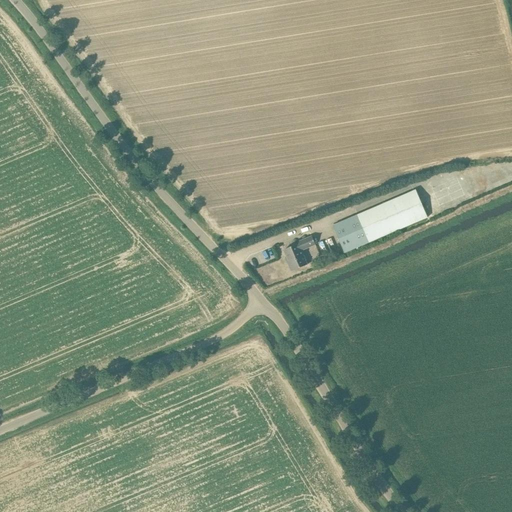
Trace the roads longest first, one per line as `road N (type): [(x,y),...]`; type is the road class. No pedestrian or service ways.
road 1 (unclassified): [(263,301),(152,183),(14,0)]
road 2 (unclassified): [(0,429),(222,335),(263,301)]
road 3 (unclassified): [(403,511),(263,301)]
